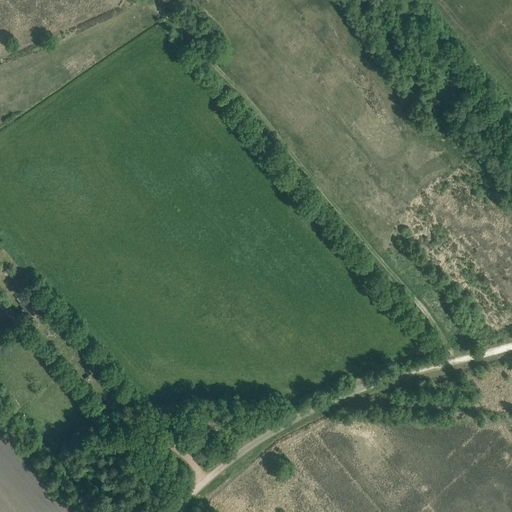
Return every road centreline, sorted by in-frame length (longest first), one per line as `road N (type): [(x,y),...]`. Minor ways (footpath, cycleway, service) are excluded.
road 1 (track): [(152,6),(456,361)]
road 2 (unclassified): [(208,481),(263,438),(355,392)]
